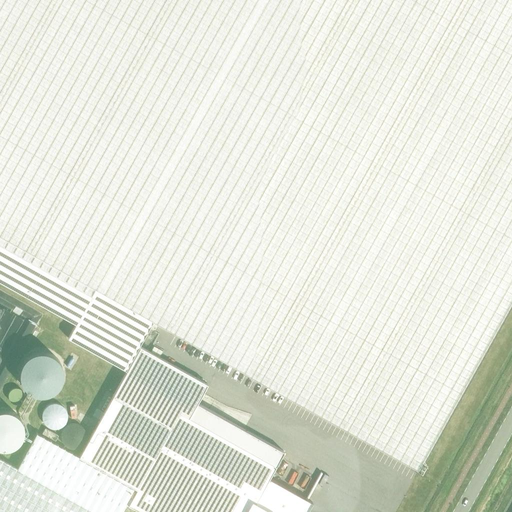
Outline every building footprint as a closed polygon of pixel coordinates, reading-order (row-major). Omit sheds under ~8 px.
[(511,0),(0,0),(0,281),(76,324),(72,331),(68,338),(127,371),(113,395),(171,428),(180,412),(189,417),(197,403),(207,384),(139,346),(153,321),(419,470),(511,303),(511,0)] [(45,395),(54,391),(59,385),(62,377),(61,369),(58,362),(53,356),(45,353),(37,352),(29,355),(23,361),(19,368),(18,377),(21,386),(28,392),(36,395),(45,395)] [(0,511),(120,511),(125,503),(141,511),(307,511),(312,502),(269,478),(276,466),(283,452),(197,403),(189,417),(180,412),(171,428),(113,395),(79,457),(36,433),(17,468),(0,458),(0,511)] [(58,426),(62,423),(65,420),(67,416),(67,411),(65,407),(62,404),(58,402),(53,402),(49,404),(45,407),(43,411),(43,416),(45,420),(48,424),(53,426),(58,426)] [(0,445),(5,446),(13,445),(19,440),(23,434),(25,426),(23,418),(18,412),(12,408),(4,407),(0,407),(0,445)] [(77,445),(82,443),(85,440),(86,435),(86,431),(85,427),(81,424),(77,422),(73,422),(68,423),(65,426),(63,430),(63,435),(64,440),(68,444),(72,445),(77,445)] [(54,440),(57,435),(45,428),(42,433),(54,440)]
